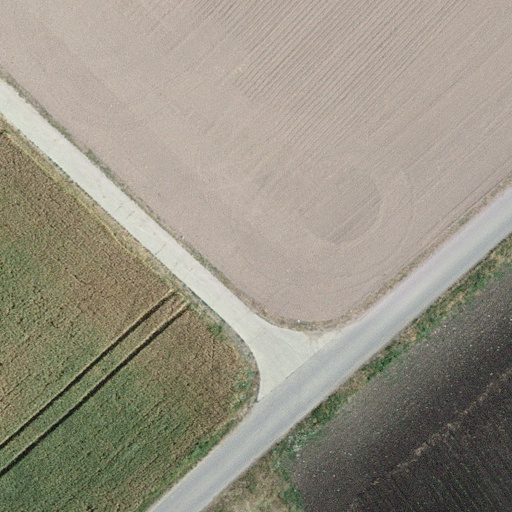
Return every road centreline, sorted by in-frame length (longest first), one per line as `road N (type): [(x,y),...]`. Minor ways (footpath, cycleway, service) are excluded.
road 1 (track): [(511,209),(179,511)]
road 2 (track): [(0,97),(312,387)]
